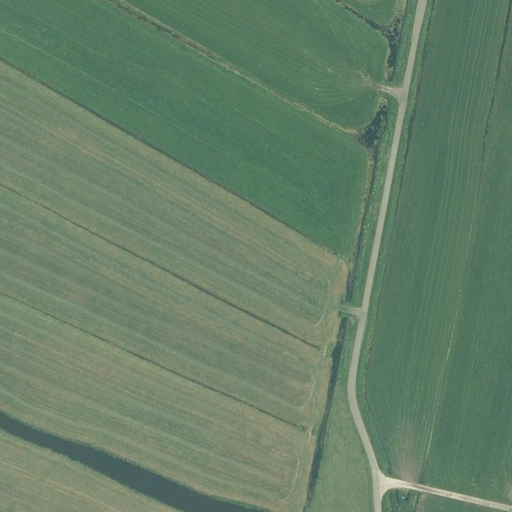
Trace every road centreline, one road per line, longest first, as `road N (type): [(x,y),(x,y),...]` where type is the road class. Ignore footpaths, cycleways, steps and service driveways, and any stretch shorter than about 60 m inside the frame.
road 1 (track): [(377,511),(376,478),(350,392),(421,0)]
road 2 (track): [(376,478),(511,509)]
